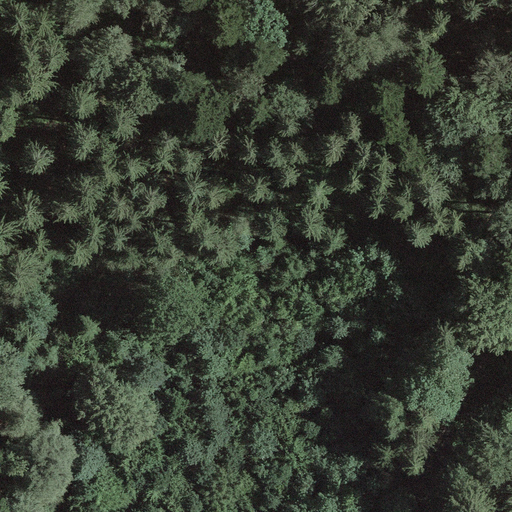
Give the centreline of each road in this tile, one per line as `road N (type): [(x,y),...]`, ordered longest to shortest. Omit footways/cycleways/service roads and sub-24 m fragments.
road 1 (track): [(276,0),(345,177),(411,258),(511,328)]
road 2 (track): [(428,511),(511,334)]
